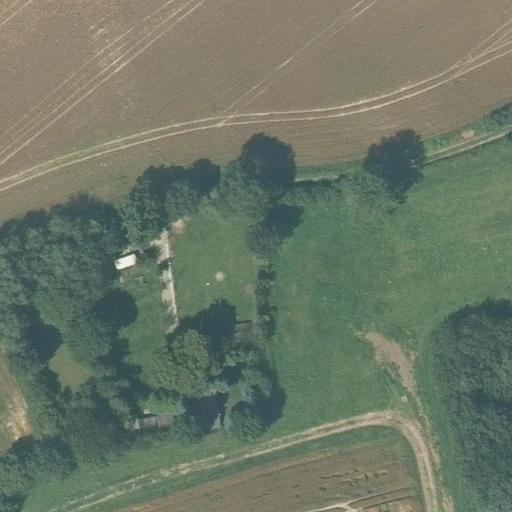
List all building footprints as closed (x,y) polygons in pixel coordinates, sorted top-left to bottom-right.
[(108,238),(79,247),(87,271),(115,262),(108,238)] [(79,280),(67,282),(71,297),(83,294),(79,280)] [(86,305),(68,309),(72,327),(90,323),(86,305)] [(228,329),(230,343),(247,341),(245,327),(228,329)] [(214,389),(186,392),(192,433),(220,429),(214,389)] [(136,415),(123,418),(129,444),(175,436),(171,411),(157,413),(157,418),(138,422),(136,415)]
